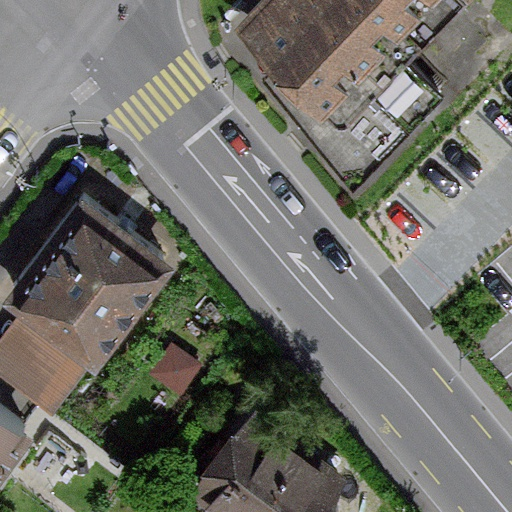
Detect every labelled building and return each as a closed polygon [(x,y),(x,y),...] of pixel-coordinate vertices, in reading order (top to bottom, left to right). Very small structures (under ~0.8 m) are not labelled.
[(257,0),(230,28),(318,116),(434,0),(257,0)] [(80,181),(2,283),(93,352),(170,250),(80,181)] [(19,309),(0,333),(0,368),(50,407),(87,361),(19,309)] [(163,334),(163,375),(197,375),(198,335),(163,334)] [(0,399),(0,459),(28,421),(0,399)] [(201,458),(189,487),(224,511),(318,511),(330,498),(343,466),(251,400),(229,418),(201,458)]
